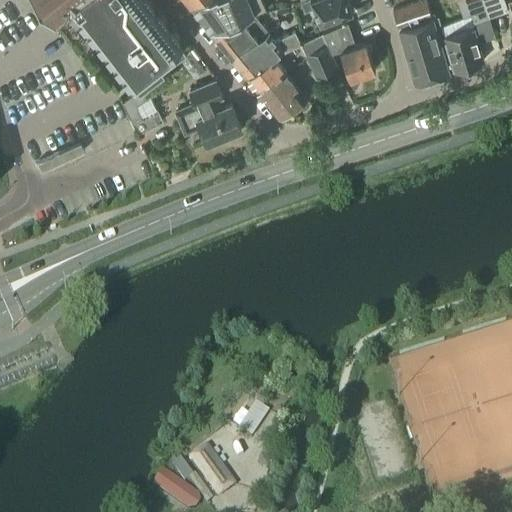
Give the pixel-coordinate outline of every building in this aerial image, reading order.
[(76,12),(107,52),(132,84),(135,81),(140,88),(186,53),(181,45),(184,43),(150,0),(40,0),(54,17),(71,3),(77,10),(76,12)] [(200,0),(191,5),(213,33),(255,13),(256,14),(255,13),(266,9),(261,0),(200,0)] [(320,21),(354,8),(350,0),(301,0),(305,10),(314,6),(320,21)] [(427,0),(417,0),(393,8),(400,28),(433,17),(427,0)] [(458,0),(464,16),(471,13),(474,21),(490,15),(484,0),(458,0)] [(505,0),(484,0),(490,15),(508,8),(505,0)] [(255,13),(213,33),(233,57),(244,46),(245,47),(267,29),(256,14),(255,13)] [(433,17),(400,28),(416,82),(455,69),(445,36),(438,16),(433,17)] [(356,44),(349,21),(324,32),(333,52),(341,49),(351,77),(376,69),(366,40),(356,44)] [(474,27),(445,36),(455,69),(484,60),(474,27)] [(247,75),(275,56),(283,49),(285,51),(301,43),(294,29),(275,37),(267,29),(245,47),(244,46),(233,57),(247,75)] [(317,76),(338,66),(322,32),(302,43),(317,76)] [(275,56),(247,75),(256,86),(273,75),(275,78),(286,70),(275,56)] [(273,75),(256,86),(279,115),(307,96),(286,70),(275,78),(273,75)] [(185,132),(201,126),(207,141),(241,127),(231,103),(222,107),(219,98),(223,96),(216,79),(191,90),(196,102),(177,110),(185,132)] [(44,344),(0,363),(0,391),(54,368),(44,344)] [(217,499),(236,486),(207,444),(187,458),(217,499)] [(163,470),(152,485),(187,510),(197,495),(163,470)]
